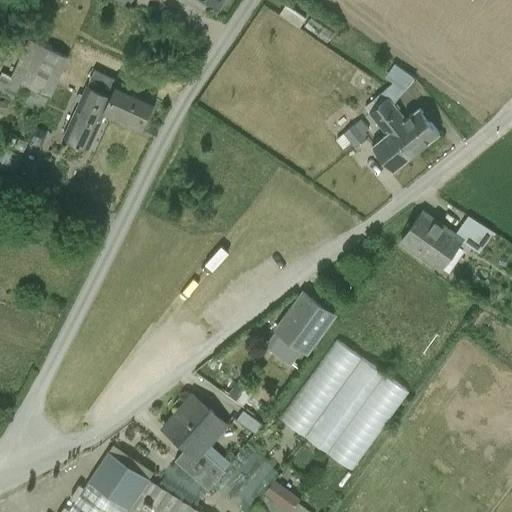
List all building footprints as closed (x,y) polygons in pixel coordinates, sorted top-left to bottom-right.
[(306,17),(286,3),(279,13),(299,26),(306,17)] [(67,58),(29,41),(12,78),(20,81),(33,87),(48,94),(50,95),(67,58)] [(415,76),(396,63),(388,75),(396,81),(374,98),(375,100),(379,104),(388,96),(393,102),(415,77),(415,76)] [(118,81),(94,70),(87,85),(111,96),(118,82),(118,81)] [(12,78),(1,73),(0,75),(0,91),(13,97),(20,81),(12,78)] [(154,98),(118,82),(111,96),(104,112),(141,129),(154,98)] [(85,85),(62,137),(88,149),(104,112),(111,96),(87,85),(85,85)] [(48,94),(33,87),(26,103),(41,110),(48,94)] [(393,102),(388,96),(379,104),(397,126),(406,118),(393,102)] [(379,104),(375,100),(365,108),(387,134),(397,126),(379,104)] [(406,118),(397,126),(417,151),(440,133),(419,108),(406,118)] [(369,130),(361,120),(355,124),(363,135),(369,130)] [(363,135),(355,124),(344,133),(355,147),(366,139),(363,135)] [(417,151),(397,126),(387,134),(373,145),(394,170),(417,151)] [(21,156),(0,146),(0,166),(11,172),(13,173),(21,156)] [(0,166),(0,179),(5,182),(11,172),(0,166)] [(455,234),(422,211),(401,239),(442,268),(462,240),(463,239),(455,234)] [(493,231),(468,215),(455,234),(463,239),(462,240),(479,252),(493,231)] [(304,293),(278,329),(306,350),(332,314),(304,293)] [(335,340),(279,418),(304,436),(360,359),(335,340)] [(360,359),(304,436),(328,453),(384,376),(360,359)] [(236,400),(249,385),(221,361),(208,376),(236,400)] [(384,376),(328,453),(352,471),(408,393),(384,376)] [(226,424),(193,394),(163,427),(189,450),(178,461),(208,488),(224,470),(202,451),(226,424)] [(263,423),(244,408),(236,419),(256,433),(263,423)] [(141,432),(131,445),(154,464),(164,452),(141,432)] [(157,511),(170,492),(108,450),(66,511),(157,511)] [(289,511),(300,499),(272,478),(262,492),(288,511),(289,511)] [(288,511),(262,492),(247,511),(248,511),(288,511)] [(172,493),(159,511),(181,511),(187,504),(172,493)]
